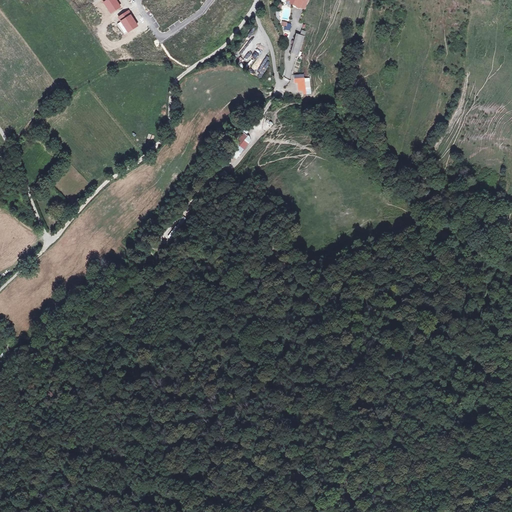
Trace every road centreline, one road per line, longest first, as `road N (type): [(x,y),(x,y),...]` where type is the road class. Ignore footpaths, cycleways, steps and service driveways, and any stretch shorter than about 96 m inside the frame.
road 1 (track): [(48,246),(113,176),(163,140),(177,79),(252,7)]
road 2 (track): [(48,246),(0,125)]
